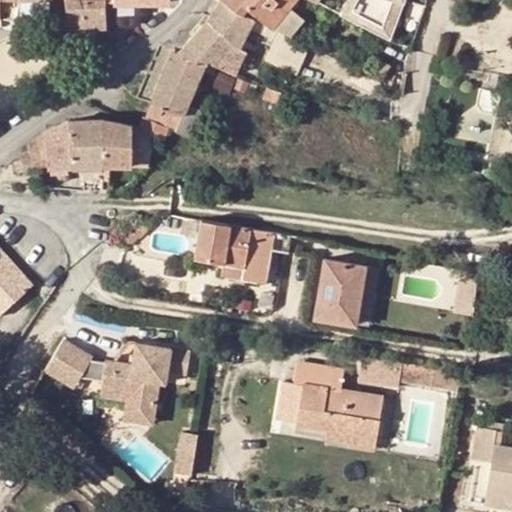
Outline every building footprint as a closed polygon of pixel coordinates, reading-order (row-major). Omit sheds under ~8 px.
[(0,0),(0,16),(20,19),(20,0),(0,0)] [(106,28),(103,0),(64,0),(68,34),(82,34),(87,29),(94,28),(106,28)] [(220,0),(203,25),(179,51),(191,56),(206,62),(216,65),(236,44),(231,38),(241,13),(221,0),(220,0)] [(223,0),(227,2),(263,21),(291,35),(304,16),(292,5),(295,0),(223,0)] [(317,1),(314,0),(295,0),(292,5),(304,16),(309,21),(324,5),(317,1)] [(314,0),(317,1),(317,0),(346,0),(340,13),(394,41),(408,0),(314,0)] [(82,34),(68,34),(69,41),(94,40),(94,28),(87,29),(82,34)] [(190,104),(198,83),(204,69),(206,62),(191,56),(179,51),(174,49),(159,87),(147,116),(171,127),(178,130),(195,138),(206,110),(196,106),(190,104)] [(385,81),(384,83),(395,89),(402,72),(381,60),(373,75),(385,81)] [(206,62),(204,69),(213,72),(216,65),(206,62)] [(238,78),(235,78),(221,73),(215,87),(231,93),(234,88),(238,78)] [(262,86),(238,78),(234,88),(256,98),(262,86)] [(204,85),(198,83),(190,104),(196,106),(204,85)] [(268,87),(265,99),(278,103),(284,92),(268,87)] [(171,127),(147,116),(144,115),(139,127),(155,135),(165,140),(171,127)] [(71,166),(105,165),(105,118),(70,120),(71,166)] [(139,127),(105,118),(105,165),(109,165),(137,165),(147,168),(149,168),(150,159),(155,135),(139,127)] [(47,166),(71,166),(70,120),(51,125),(42,130),(28,139),(33,152),(24,155),(23,159),(15,161),(20,171),(47,166)] [(137,165),(109,165),(112,191),(122,191),(130,186),(136,182),(142,175),(145,171),(147,168),(137,165)] [(155,224),(148,216),(135,227),(132,228),(140,238),(155,224)] [(292,234),(190,216),(188,225),(189,225),(194,226),(193,236),(198,237),(195,257),(224,263),(223,274),(266,281),(271,249),(298,254),(301,236),(292,234)] [(132,228),(120,238),(129,248),(140,238),(132,228)] [(115,243),(110,268),(116,269),(122,244),(115,243)] [(0,313),(33,284),(0,248),(0,247),(0,313)] [(367,266),(323,258),(313,315),(357,323),(367,266)] [(196,351),(144,343),(140,364),(116,361),(111,360),(110,363),(100,362),(100,356),(75,339),(56,368),(82,386),(90,375),(110,378),(110,383),(136,386),(135,397),(133,406),(162,410),(166,381),(172,382),(174,370),(192,373),(196,351)] [(116,357),(116,361),(140,364),(144,343),(137,342),(116,357)] [(329,427),(327,436),(376,443),(384,396),(342,389),(345,370),(298,361),(295,382),(304,382),(297,421),(329,427)] [(304,382),(295,382),(287,428),(327,436),(329,427),(297,421),(304,382)] [(136,386),(110,383),(109,393),(135,397),(136,386)] [(162,410),(133,406),(132,416),(160,420),(162,410)] [(477,426),(471,458),(492,462),(487,491),(511,494),(511,446),(495,443),(497,429),(477,426)] [(187,438),(202,440),(203,433),(188,431),(187,438)] [(376,443),(327,436),(326,442),(375,450),(376,443)] [(200,457),(202,440),(187,438),(185,456),(200,457)] [(200,457),(185,456),(183,471),(197,473),(200,457)] [(511,511),(511,494),(487,491),(484,510),(498,511),(511,511)]
